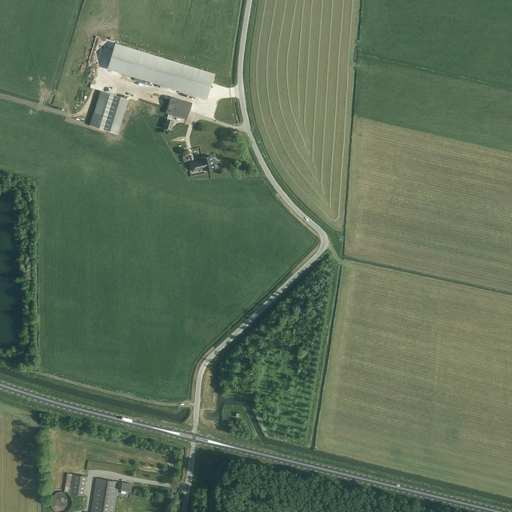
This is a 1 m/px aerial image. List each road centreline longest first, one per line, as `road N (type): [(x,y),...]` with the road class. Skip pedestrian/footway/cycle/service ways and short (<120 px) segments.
road 1 (unclassified): [(194,434),(204,363),(325,241),(269,178),(247,129),(239,75),(249,0)]
road 2 (primary): [(219,443),(497,511)]
road 3 (track): [(197,404),(157,403),(0,360)]
road 4 (primary): [(168,431),(0,383)]
road 5 (track): [(187,487),(92,473),(86,511)]
